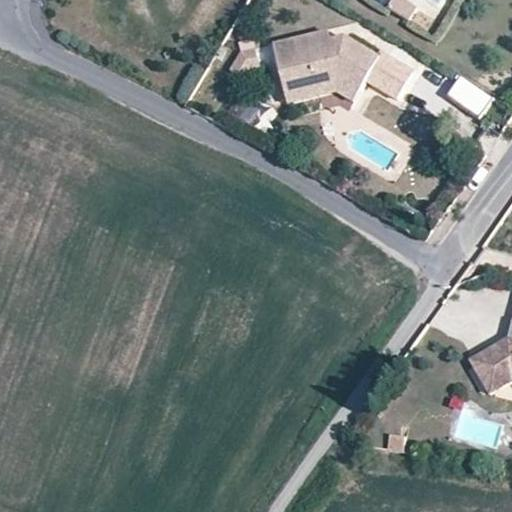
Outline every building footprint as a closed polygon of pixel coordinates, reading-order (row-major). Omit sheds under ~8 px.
[(404,22),(411,9),(394,0),(390,0),(385,10),(404,22)] [(314,49),(325,46),(324,41),(313,43),(314,49)] [(380,64),(343,42),(337,52),(325,46),(314,49),(313,43),(270,53),(280,98),(338,86),(360,99),(367,87),(399,105),(414,78),(383,60),(380,64)] [(337,52),(343,42),(325,46),(337,52)] [(242,79),(264,62),(253,47),(231,64),(242,79)] [(352,111),(360,99),(338,86),(280,98),(284,112),(334,101),(352,111)] [(485,357),(483,358),(486,359),(511,365),(511,354),(505,353),(495,350),(485,357)] [(486,359),(483,358),(473,364),(495,400),(504,395),(486,359)] [(511,365),(486,359),(504,395),(511,389),(511,365)] [(389,443),(387,457),(403,460),(405,446),(389,443)]
